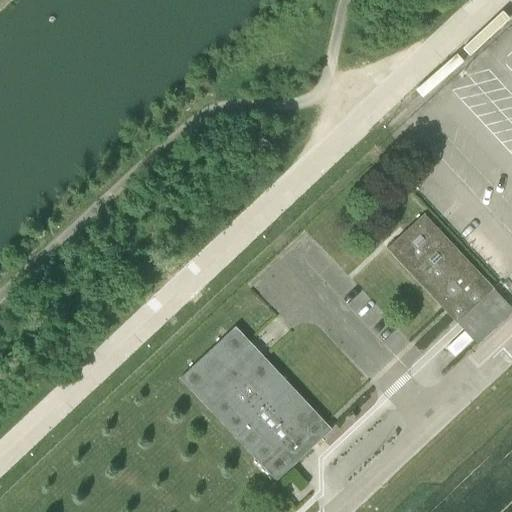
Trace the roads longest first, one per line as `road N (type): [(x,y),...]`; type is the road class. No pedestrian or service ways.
road 1 (unclassified): [(0,455),(487,0)]
road 2 (unknown): [(424,156),(511,247)]
